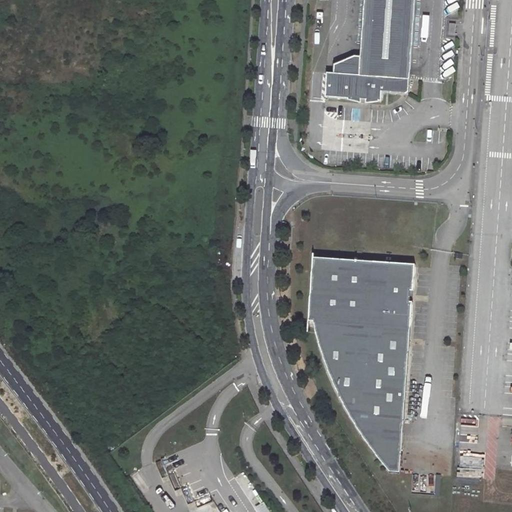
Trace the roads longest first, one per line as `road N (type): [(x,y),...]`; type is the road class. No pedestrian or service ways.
road 1 (unclassified): [(263,28),(248,312),(277,408),(344,511)]
road 2 (unclassified): [(364,511),(275,359),(265,311),(270,181)]
road 3 (unclassified): [(333,183),(424,192),(453,180),(464,153),(475,0)]
road 4 (unknown): [(511,123),(490,402)]
road 5 (unknown): [(453,180),(435,450)]
road 6 (unknown): [(440,113),(400,135),(329,125),(325,71),(348,0)]
road 7 (unclassified): [(333,183),(304,174),(284,149),(283,0)]
road 8 (tertiary): [(116,511),(0,361)]
road 9 (unclassified): [(270,181),(283,0)]
road 10 (unclassified): [(263,28),(260,176),(270,181)]
